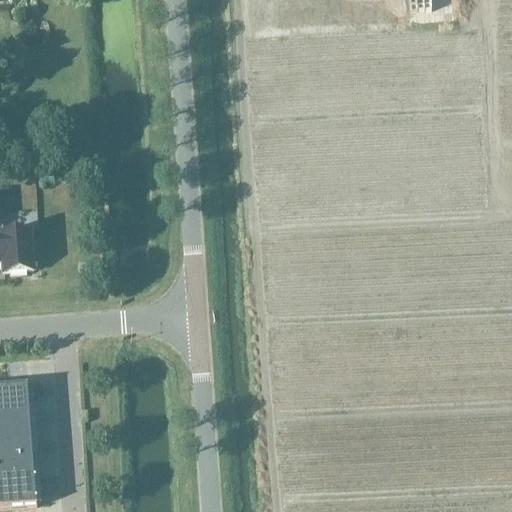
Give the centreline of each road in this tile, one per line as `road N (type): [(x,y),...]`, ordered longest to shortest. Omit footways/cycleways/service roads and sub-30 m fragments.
road 1 (unclassified): [(192,321),(172,0)]
road 2 (unclassified): [(0,335),(192,321)]
road 3 (unclassified): [(206,511),(192,321)]
